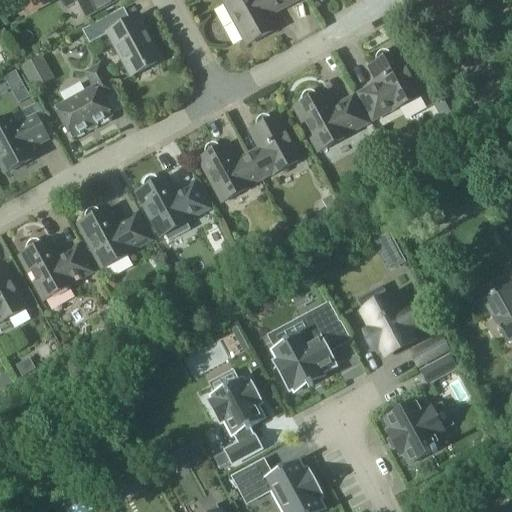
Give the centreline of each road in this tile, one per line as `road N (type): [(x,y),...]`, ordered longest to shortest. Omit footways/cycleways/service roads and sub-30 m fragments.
road 1 (residential): [(0,223),(220,99)]
road 2 (residential): [(220,99),(372,11)]
